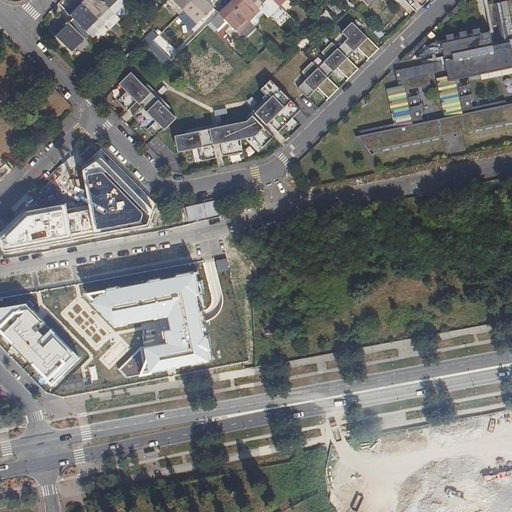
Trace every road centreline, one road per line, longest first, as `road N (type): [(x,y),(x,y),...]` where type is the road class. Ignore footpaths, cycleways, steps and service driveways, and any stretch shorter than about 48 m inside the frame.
road 1 (primary): [(511,357),(38,444)]
road 2 (primary): [(43,465),(511,373)]
road 3 (residential): [(281,208),(0,262)]
road 4 (residential): [(270,174),(444,0)]
road 5 (residential): [(511,159),(281,208)]
road 6 (residential): [(96,117),(166,188),(270,174)]
road 7 (residential): [(0,207),(96,117)]
road 8 (residential): [(16,27),(96,117)]
